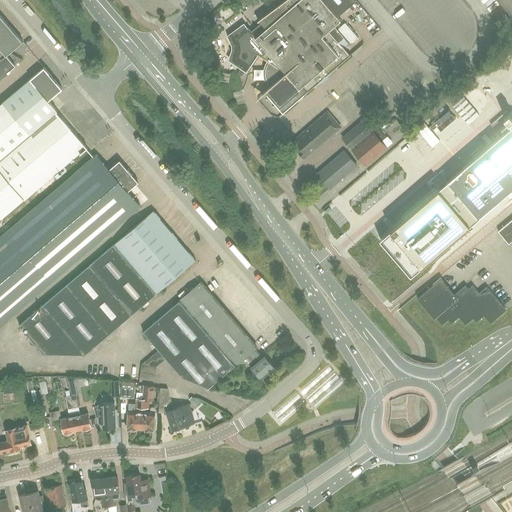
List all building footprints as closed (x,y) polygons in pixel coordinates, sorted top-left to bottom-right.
[(345,22),(337,29),(334,25),(341,19),(337,15),(354,0),(284,0),(257,20),(258,20),(259,20),(261,23),(261,24),(252,32),(249,28),(237,37),(239,43),(239,50),(237,56),(249,65),(257,54),(260,56),(268,61),(267,63),(266,67),(265,71),(265,76),(266,80),(269,83),(270,85),(264,91),(274,103),(282,112),(303,95),(350,54),(344,47),(350,43),(349,42),(356,35),(345,22)] [(511,0),(498,0),(511,15),(511,0)] [(0,77),(6,72),(8,73),(10,71),(9,70),(15,65),(6,55),(11,50),(22,41),(0,15),(0,77)] [(511,22),(508,17),(499,25),(503,30),(511,22)] [(43,67),(3,101),(0,103),(0,219),(85,146),(56,112),(57,110),(48,100),(62,88),(43,67)] [(479,115),(463,96),(452,106),(467,124),(479,115)] [(439,188),(380,239),(411,275),(470,224),(472,222),(472,223),(473,223),(474,223),(475,223),(475,222),(476,222),(476,221),(476,220),(476,219),(475,219),(477,217),(478,217),(494,203),(493,203),(511,186),(511,116),(507,110),(490,124),(500,135),(446,181),(447,182),(445,183),(444,183),(444,182),(443,182),(442,182),(442,183),(441,183),(441,184),(440,185),(441,185),(441,186),(439,188)] [(303,158),(340,126),(327,112),(291,143),(303,158)] [(447,119),(451,122),(455,118),(452,114),(447,119)] [(386,137),(368,116),(342,138),(366,165),(387,148),(381,141),(386,137)] [(432,147),(440,141),(424,122),(417,129),(432,147)] [(329,189),(356,165),(343,150),(316,173),(329,189)] [(138,181),(128,170),(119,160),(109,169),(96,154),(0,235),(0,324),(128,216),(140,206),(127,191),(138,181)] [(43,353),(85,354),(195,260),(153,210),(18,324),(43,353)] [(511,219),(498,231),(508,244),(511,240),(511,219)] [(371,264),(378,258),(368,248),(362,254),(371,264)] [(490,323),(506,310),(486,286),(478,293),(472,285),(464,291),(463,290),(460,290),(454,294),(441,279),(418,298),(434,318),(436,317),(442,324),(448,319),(451,323),(459,317),(465,325),(473,318),(476,322),(484,315),(490,323)] [(261,378),(274,366),(265,355),(263,357),(255,348),(257,346),(201,281),(143,331),(181,376),(209,387),(248,354),(256,363),(252,367),(261,378)] [(154,381),(156,367),(142,365),(139,379),(154,381)] [(48,393),(45,381),(39,382),(41,394),(48,393)] [(122,384),(121,397),(134,398),(135,385),(122,384)] [(154,430),(155,412),(144,411),(144,407),(148,408),(149,399),(153,399),(153,385),(143,384),(142,398),(141,413),(140,429),(154,430)] [(172,429),(194,422),(189,403),(174,408),(168,388),(160,387),(158,413),(166,410),(172,429)] [(78,429),(82,428),(83,430),(85,431),(87,432),(89,431),(91,428),(91,426),(88,412),(80,414),(76,394),(71,395),(74,411),(78,429)] [(72,432),(72,430),(78,429),(74,411),(71,395),(65,396),(69,416),(61,418),(64,431),(65,434),(67,435),(69,435),(71,434),(72,432)] [(128,410),(127,428),(140,429),(141,413),(142,398),(136,397),(135,411),(128,410)] [(103,429),(115,428),(114,402),(101,402),(101,404),(98,404),(99,423),(102,423),(103,429)] [(20,446),(31,443),(27,424),(6,429),(8,439),(0,441),(0,452),(20,448),(20,446)] [(137,497),(150,495),(148,478),(141,479),(140,473),(127,474),(128,481),(123,482),(126,504),(134,503),(133,496),(137,495),(137,497)] [(119,495),(118,491),(119,491),(117,475),(104,477),(106,491),(108,506),(113,505),(112,498),(117,497),(119,495)] [(97,499),(101,499),(102,506),(108,506),(106,491),(104,477),(92,478),(94,494),(95,494),(96,498),(97,499)] [(88,506),(87,495),(85,485),(83,486),(82,480),(70,482),(73,500),(79,499),(81,507),(88,506)] [(66,504),(64,495),(62,484),(44,488),(49,508),(66,504)] [(20,494),(20,495),(24,511),(43,511),(38,490),(20,494)] [(0,511),(10,511),(7,497),(6,498),(5,495),(0,496),(0,511)] [(133,511),(134,510),(135,510),(134,503),(126,504),(127,511),(133,511)]
